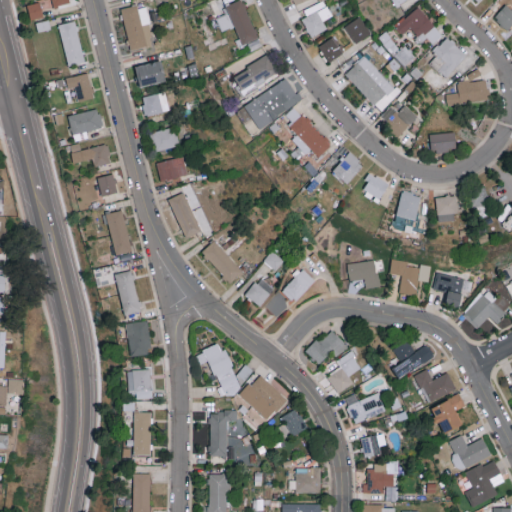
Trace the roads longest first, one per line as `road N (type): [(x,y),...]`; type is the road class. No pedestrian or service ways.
road 1 (tertiary): [(69,511),(82,432),(76,345),(17,107)]
road 2 (residential): [(344,511),(344,472),(328,417),(273,355),(201,296),(146,225)]
road 3 (residential): [(511,442),(456,341),(419,318),(341,306),(316,312),(273,355)]
road 4 (residential): [(496,155),(450,178),(398,167),(317,86),(267,0)]
road 5 (residential): [(146,225),(91,0)]
road 6 (residential): [(179,511),(175,329),(201,296)]
road 7 (residential): [(496,155),(511,123),(503,61),(440,0)]
